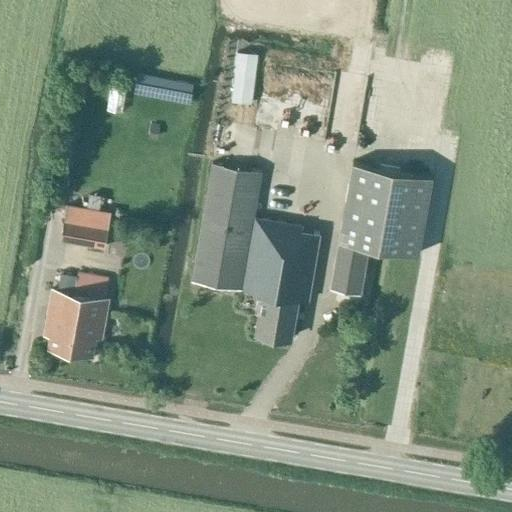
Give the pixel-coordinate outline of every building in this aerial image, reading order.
[(250,103),(256,54),(236,52),(231,101),(250,103)] [(369,244),(383,247),(419,253),(432,174),(352,160),(340,226),(329,287),(360,293),(369,244)] [(261,171),(237,167),(211,163),(191,280),(240,288),(261,171)] [(110,211),(66,203),(59,240),(104,247),(110,211)] [(254,334),(268,337),(291,341),(301,282),(310,283),(318,235),(301,228),(302,224),(255,217),(242,289),(252,291),(261,292),(259,301),(261,301),(260,309),(258,308),(254,334)] [(114,229),(112,239),(122,240),(123,231),(114,229)] [(109,298),(105,297),(108,278),(78,272),(77,276),(61,274),(58,289),(51,288),(43,334),(49,335),(47,346),(93,354),(96,337),(102,338),(109,298)]
